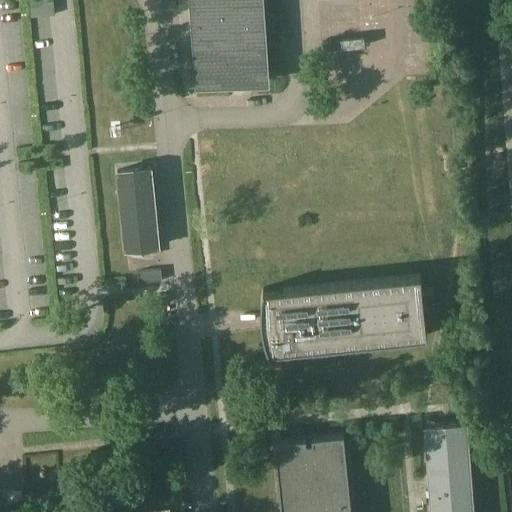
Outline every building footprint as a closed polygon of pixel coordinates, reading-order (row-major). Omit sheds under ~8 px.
[(263,82),(260,27),(258,0),(192,0),(197,71),(189,72),(190,87),(198,86),(198,87),(263,82)] [(158,247),(151,170),(150,168),(117,171),(125,250),(130,250),(131,258),(153,256),(152,247),(158,247)] [(137,272),(139,284),(161,281),(160,270),(137,272)] [(434,307),(433,301),(432,288),(422,290),(420,274),(263,291),(264,289),(262,288),(261,293),(261,296),(261,301),(260,307),(260,313),(260,318),(261,321),(262,328),(263,333),(264,338),(265,344),(267,349),(269,354),(270,354),(270,352),(426,336),(424,308),(434,307)] [(471,511),(465,423),(426,426),(431,511),(471,511)] [(350,511),(343,434),(311,438),(312,443),(306,443),(305,438),(273,441),(280,511),(350,511)] [(111,499),(112,509),(128,507),(127,497),(111,499)]
